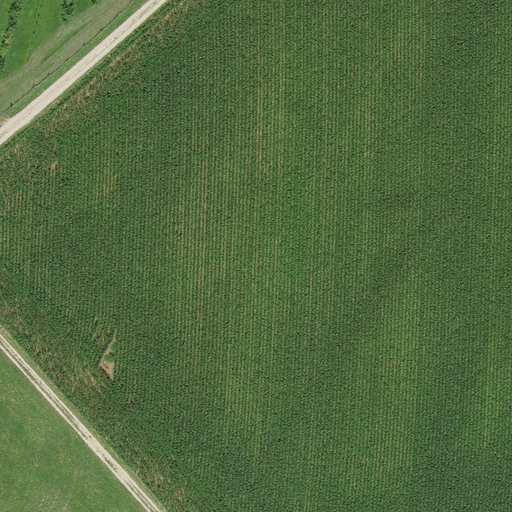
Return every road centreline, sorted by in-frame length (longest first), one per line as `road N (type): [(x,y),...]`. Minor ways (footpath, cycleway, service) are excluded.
road 1 (track): [(0,344),(150,511)]
road 2 (track): [(0,140),(156,0)]
